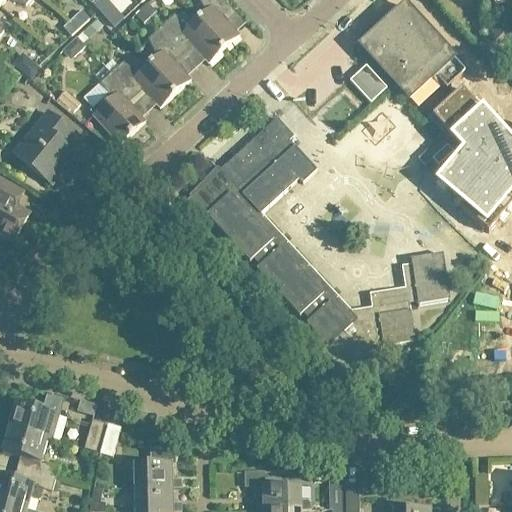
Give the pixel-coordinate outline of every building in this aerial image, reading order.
[(31,0),(0,0),(0,8),(6,0),(9,0),(26,8),(31,0)] [(239,38),(223,20),(232,11),(221,0),(198,0),(206,15),(197,22),(224,52),(239,38)] [(156,14),(147,5),(141,11),(150,20),(156,14)] [(465,73),(405,8),(388,23),(385,22),(382,22),(377,23),(375,26),(375,25),(356,42),(409,100),(435,77),(438,80),(447,90),(465,73)] [(123,21),(113,9),(103,18),(114,30),(123,21)] [(150,20),(141,11),(135,17),(143,26),(150,20)] [(174,17),(160,31),(183,56),(192,48),(208,66),(224,52),(197,22),(187,31),(174,17)] [(84,27),(76,18),(69,24),(77,32),(84,27)] [(103,28),(97,22),(83,35),(89,41),(103,28)] [(77,32),(69,24),(63,29),(71,38),(77,32)] [(496,33),(488,40),(500,51),(511,38),(511,34),(503,25),(496,33)] [(183,56),(160,31),(148,41),(157,59),(148,67),(175,97),(191,82),(174,64),(183,56)] [(77,57),(86,48),(83,45),(78,39),(62,53),(65,56),(77,57)] [(500,51),(488,40),(479,50),(490,61),(500,51)] [(175,97),(148,67),(140,75),(123,64),(111,75),(134,101),(143,93),(160,111),(175,97)] [(30,84),(41,71),(35,66),(23,67),(18,73),(30,84)] [(134,101),(111,75),(99,86),(112,100),(109,103),(106,99),(91,112),(94,116),(93,118),(119,148),(145,124),(128,106),(134,101)] [(511,145),(463,91),(433,118),(465,153),(438,184),(460,203),(461,201),(465,204),(460,210),(488,235),(511,206),(511,145)] [(56,104),(71,117),(80,106),(71,99),(71,98),(65,93),(56,104)] [(350,128),(377,156),(411,124),(385,96),(350,128)] [(76,157),(65,148),(75,137),(47,115),(14,156),(52,187),(76,157)] [(372,309),(351,312),(262,215),(300,180),(304,185),(317,173),(290,143),(294,139),(277,120),(182,207),(199,226),(208,218),(250,263),(253,260),(260,268),(257,271),(300,317),(303,314),(310,322),(307,325),(328,348),(319,356),(341,380),(365,358),(365,357),(372,351),(383,350),(415,345),(409,306),(418,304),(418,308),(450,303),(443,257),(412,262),(412,268),(402,269),(406,291),(370,296),(372,309)] [(447,146),(440,139),(418,160),(424,167),(447,146)] [(453,153),(447,147),(432,161),(438,167),(453,153)] [(29,216),(13,206),(16,201),(19,203),(23,194),(0,181),(0,236),(13,244),(29,216)] [(441,313),(441,337),(429,337),(430,384),(466,383),(464,312),(441,313)] [(52,443),(64,402),(46,397),(41,412),(15,405),(8,429),(47,440),(47,441),(46,441),(52,443)] [(95,455),(99,441),(103,426),(91,423),(83,451),(95,455)] [(99,456),(112,459),(120,430),(107,427),(99,456)] [(46,441),(47,441),(47,440),(8,429),(2,454),(19,458),(16,470),(54,481),(58,468),(40,463),(46,441)] [(171,481),(171,467),(175,467),(175,455),(150,449),(150,466),(133,467),(134,492),(172,491),(181,491),(180,481),(171,481)] [(43,491),(51,493),(53,486),(54,481),(16,470),(12,482),(0,478),(0,504),(27,511),(30,499),(40,502),(43,491)] [(302,489),(280,489),(265,490),(265,471),(250,471),(251,489),(253,489),(253,499),(262,498),(262,511),(310,511),(311,505),(308,503),(302,503),(302,489)] [(488,509),(487,479),(474,479),(475,509),(488,509)] [(377,498),(376,484),(358,485),(358,487),(358,499),(377,498)] [(358,511),(358,499),(358,487),(345,488),(345,511),(358,511)] [(328,511),(332,511),(341,511),(340,488),(328,488),(328,511)] [(100,504),(102,491),(94,490),(89,511),(105,511),(105,505),(100,504)] [(172,491),(134,492),(134,511),(180,511),(181,506),(172,506),(172,491)] [(429,511),(411,511),(411,502),(386,502),(386,511),(429,511)]
